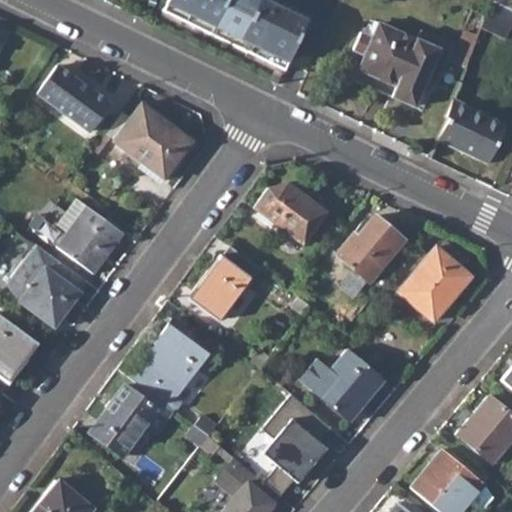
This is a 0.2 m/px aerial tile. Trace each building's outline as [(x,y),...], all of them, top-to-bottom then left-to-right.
[(167,0),(162,13),(284,72),(307,22),(261,0),(167,0)] [(511,0),(493,0),(493,3),(511,12),(511,0)] [(487,19),(483,29),(507,40),(511,29),(511,12),(493,3),(487,19)] [(483,29),(487,19),(473,14),(453,66),(467,71),(483,29)] [(354,84),(417,107),(427,82),(436,85),(452,42),(421,31),(418,39),(378,25),(372,39),(360,34),(353,52),(365,57),(354,84)] [(35,95),(88,133),(108,105),(56,67),(35,95)] [(438,141),(489,164),(506,126),(455,102),(438,141)] [(111,144),(162,180),(191,142),(140,104),(111,144)] [(252,209),(300,245),(324,212),(288,185),(267,189),(252,209)] [(57,226),(67,233),(85,209),(75,201),(57,226)] [(122,235),(85,209),(67,233),(56,248),(92,274),(122,235)] [(336,257),(366,282),(401,240),(372,215),(336,257)] [(17,301),(53,327),(78,293),(86,283),(35,244),(4,284),(20,296),(17,301)] [(216,322),(248,279),(252,282),(260,271),(229,248),(221,259),(218,256),(186,300),(216,322)] [(397,292),(432,322),(469,278),(434,248),(397,292)] [(288,307),(300,317),(308,307),(296,298),(288,307)] [(134,383),(170,410),(175,407),(179,403),(179,398),(175,395),(211,347),(172,318),(135,368),(138,370),(130,376),(131,380),(134,383)] [(0,377),(5,382),(34,345),(0,319),(0,377)] [(347,424),(382,382),(344,351),(327,373),(315,361),(297,382),(347,424)] [(511,366),(500,381),(511,391),(511,366)] [(90,429),(122,453),(143,425),(155,434),(170,410),(134,383),(128,391),(122,386),(90,429)] [(329,429),(289,396),(259,431),(271,441),(259,455),(274,468),(260,484),(277,498),(291,482),(295,485),(313,463),(306,457),(315,446),(329,429)] [(455,435),(489,463),(511,436),(511,417),(487,397),(455,435)] [(183,438),(196,448),(205,437),(192,427),(183,438)] [(196,448),(211,460),(215,456),(226,467),(233,460),(220,450),(205,437),(196,448)] [(322,452),(315,446),(306,457),(313,463),(322,452)] [(409,489),(437,511),(460,511),(484,485),(442,451),(409,489)] [(266,511),(277,499),(277,498),(260,484),(233,460),(226,467),(213,483),(232,499),(221,511),(266,511)] [(28,511),(88,511),(92,508),(56,479),(28,511)] [(114,497),(123,504),(135,488),(127,481),(114,497)]
